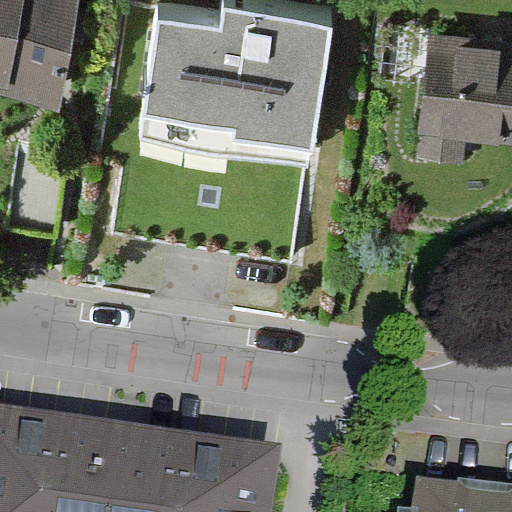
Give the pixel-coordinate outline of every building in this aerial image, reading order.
[(76,0),(0,0),(0,81),(54,95),(76,0)] [(204,0),(190,85),(283,101),(277,137),(331,146),(355,0),(204,0)] [(469,135),(511,136),(511,40),(424,36),(422,91),(402,90),(398,161),(467,164),(469,135)] [(0,421),(0,511),(278,511),(286,464),(0,421)] [(511,511),(511,507),(421,491),(417,511),(511,511)]
